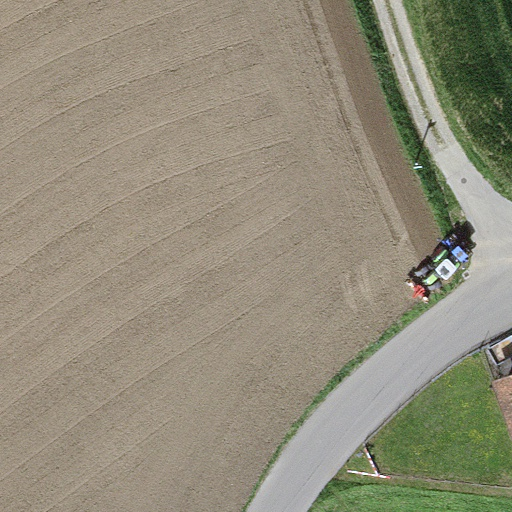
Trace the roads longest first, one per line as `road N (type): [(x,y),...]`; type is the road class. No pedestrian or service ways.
road 1 (unclassified): [(511,291),(375,388),(332,429),(274,511)]
road 2 (track): [(511,261),(448,168),(382,0)]
